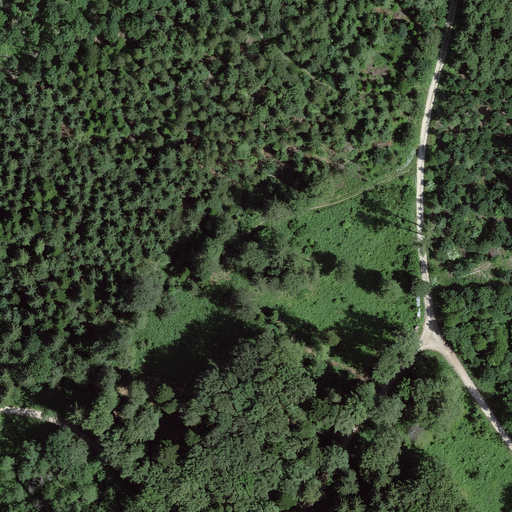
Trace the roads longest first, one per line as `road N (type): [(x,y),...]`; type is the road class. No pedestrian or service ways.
road 1 (track): [(455,0),(420,157),(422,293),(456,369),(511,443)]
road 2 (track): [(430,310),(418,351),(302,511)]
road 3 (track): [(174,511),(54,418),(0,409)]
